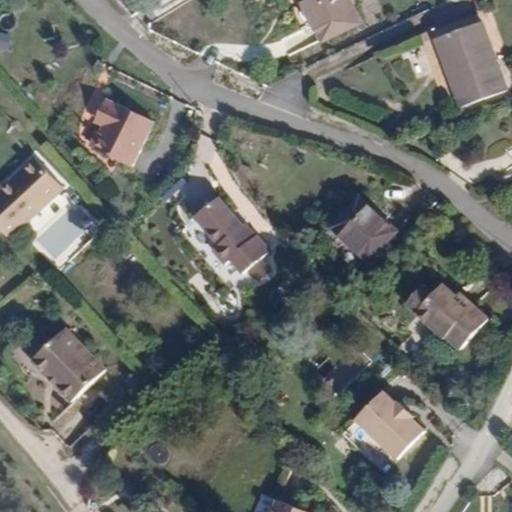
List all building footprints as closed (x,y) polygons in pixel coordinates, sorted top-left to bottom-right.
[(334,0),(296,0),(277,9),(298,55),(350,30),(334,0)] [(421,52),(466,30),(461,21),(417,43),(421,52)] [(421,52),(455,116),(498,93),(466,30),(421,52)] [(0,33),(0,50),(8,52),(10,35),(0,33)] [(148,120),(99,96),(91,115),(102,121),(90,147),(126,164),(148,120)] [(36,156),(0,189),(0,198),(24,224),(64,186),(36,156)] [(34,222),(64,252),(93,222),(63,193),(34,222)] [(0,198),(0,224),(11,236),(24,224),(0,198)] [(393,233),(353,198),(329,227),(368,261),(393,233)] [(244,239),(205,200),(185,220),(217,255),(213,259),(229,276),(233,272),(236,275),(261,250),(248,235),(244,239)] [(433,294),(422,283),(405,302),(442,337),(444,336),(460,350),(488,318),(460,292),(457,295),(443,283),(433,294)] [(65,326),(36,353),(74,397),(103,369),(65,326)] [(74,397),(36,353),(31,358),(69,401),(74,397)] [(415,424),(403,412),(375,440),(417,481),(444,453),(431,439),(433,437),(417,421),(415,424)] [(277,511),(284,499),(268,491),(258,511),(277,511)] [(310,511),(284,499),(277,511),(310,511)]
